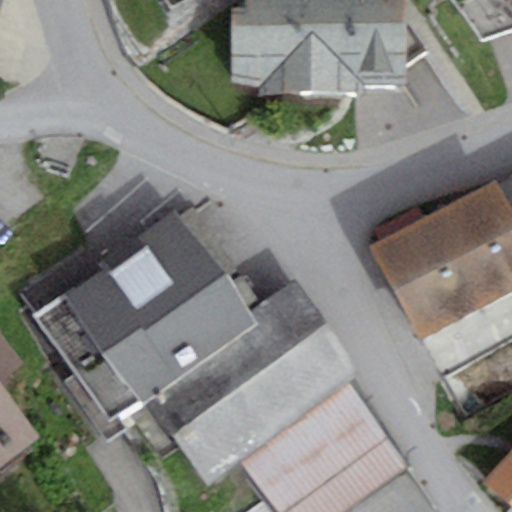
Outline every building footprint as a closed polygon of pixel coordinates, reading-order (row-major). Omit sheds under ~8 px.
[(232,5),(229,81),(264,84),(265,93),(364,91),(363,81),(408,81),(405,0),(244,0),(245,5),(232,5)] [(511,0),(451,0),(479,41),(511,29),(511,0)] [(510,102),(511,102),(511,37),(495,41),(510,102)] [(511,294),(511,255),(481,195),(360,256),(406,348),(511,294)] [(148,401),(259,323),(251,312),(177,209),(31,313),(110,422),(141,400),(144,405),(148,401)] [(363,373),(296,279),(251,312),(259,323),(148,401),(208,485),(239,463),(273,511),(354,511),(414,470),(350,382),(363,373)] [(0,466),(40,436),(0,385),(0,378),(20,363),(0,336),(0,466)] [(511,511),(511,453),(478,494),(499,511),(511,511)]
